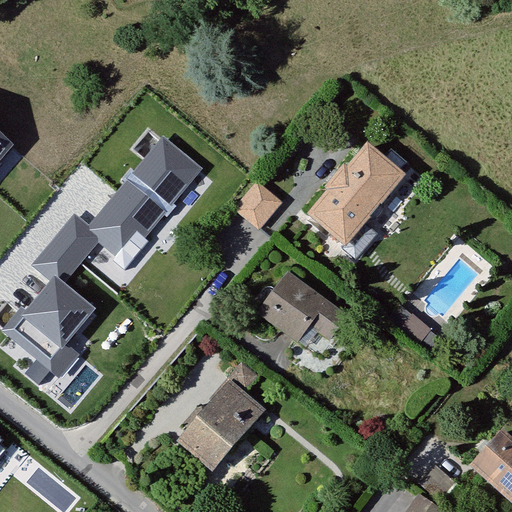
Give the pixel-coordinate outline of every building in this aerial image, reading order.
[(163,118),(88,210),(131,248),(206,157),(163,118)] [(0,161),(14,145),(0,132),(0,161)] [(405,173),(365,139),(305,209),(345,243),(405,173)] [(280,200),(256,182),(236,208),(260,227),(280,200)] [(51,253),(3,313),(63,361),(83,335),(70,325),(98,290),(51,253)] [(345,319),(291,275),(262,310),(300,341),(313,325),(329,338),(345,319)] [(441,339),(401,308),(392,319),(432,351),(441,339)] [(245,360),(233,375),(248,387),(260,372),(245,360)] [(265,408),(229,375),(173,437),(208,469),(265,408)] [(511,441),(495,428),(465,465),(511,502),(511,441)] [(468,492),(436,466),(421,484),(453,510),(468,492)] [(443,511),(444,511),(420,496),(409,511),(443,511)]
